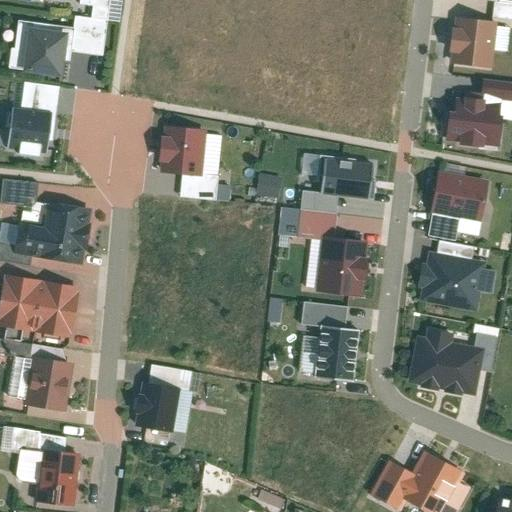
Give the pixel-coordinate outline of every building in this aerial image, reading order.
[(501,17),(462,14),(459,59),(498,62),(501,17)] [(70,32),(28,28),(23,75),(66,79),(70,32)] [(511,101),(511,81),(480,78),(477,98),(457,96),(455,110),(442,108),(439,141),(492,147),(497,100),(511,101)] [(53,151),(57,107),(13,103),(9,148),(53,151)] [(168,122),(164,170),(207,174),(210,126),(168,122)] [(322,178),(324,157),(306,156),(304,176),(322,178)] [(322,178),(320,194),(372,199),(376,162),(324,157),(322,178)] [(499,183),(442,170),(434,207),(490,220),(499,183)] [(254,203),(276,205),(279,175),(257,173),(254,203)] [(17,252),(87,263),(97,206),(53,199),(49,222),(22,218),(17,252)] [(373,239),(327,233),(319,291),(365,296),(373,239)] [(425,300),(481,311),(491,259),(434,248),(432,261),(426,260),(422,286),(427,287),(425,300)] [(0,320),(0,323),(75,336),(83,285),(8,272),(0,320)] [(343,327),(346,305),(301,300),(298,323),(315,325),(314,336),(301,335),(297,374),(349,379),(355,328),(343,327)] [(461,330),(431,325),(429,336),(422,334),(413,381),(482,395),(492,345),(460,339),(461,330)] [(29,403),(71,410),(80,360),(37,353),(29,403)] [(139,424),(178,430),(186,386),(146,379),(139,424)] [(41,454),(65,457),(67,439),(10,431),(8,449),(16,450),(41,454)] [(458,481),(463,471),(421,451),(411,471),(385,459),(367,496),(398,511),(402,502),(423,511),(457,511),(470,487),(458,481)] [(73,506),(79,459),(65,457),(41,454),(36,486),(34,501),(73,506)] [(511,511),(511,493),(500,491),(496,511),(511,511)]
